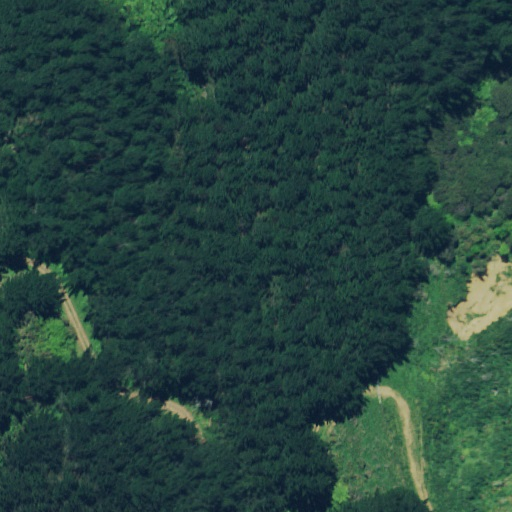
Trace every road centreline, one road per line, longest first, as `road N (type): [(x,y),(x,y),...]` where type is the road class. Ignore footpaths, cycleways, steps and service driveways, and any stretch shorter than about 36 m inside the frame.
road 1 (track): [(0,244),(8,228),(57,268),(58,386),(177,393),(212,511)]
road 2 (track): [(297,511),(333,415),(409,401),(438,511)]
